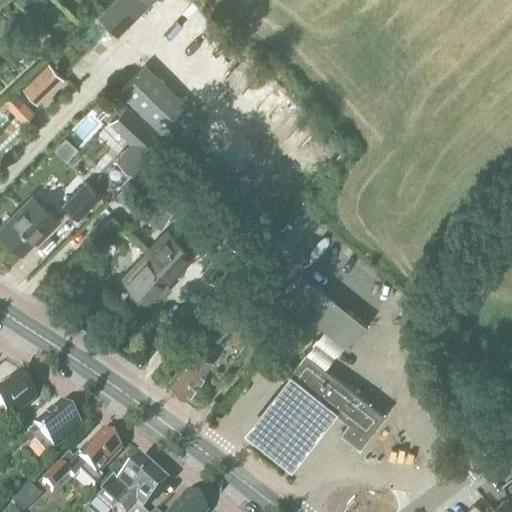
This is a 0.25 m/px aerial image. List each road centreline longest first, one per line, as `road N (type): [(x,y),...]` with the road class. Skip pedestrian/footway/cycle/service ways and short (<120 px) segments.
road 1 (tertiary): [(281,511),(0,310)]
road 2 (unclassified): [(416,511),(511,438)]
